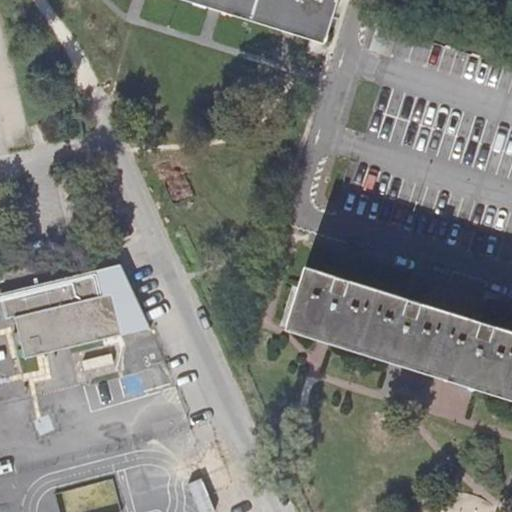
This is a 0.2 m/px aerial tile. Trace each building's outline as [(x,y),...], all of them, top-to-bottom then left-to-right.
[(203,0),(328,39),(340,0),(203,0)] [(290,325),(406,362),(511,395),(511,331),(308,268),(290,325)] [(105,296),(99,271),(2,293),(9,319),(18,317),(22,332),(25,344),(28,357),(124,335),(115,294),(105,296)] [(84,361),(86,370),(115,363),(113,354),(84,361)] [(202,477),(186,484),(197,511),(200,511),(214,506),(202,477)]
